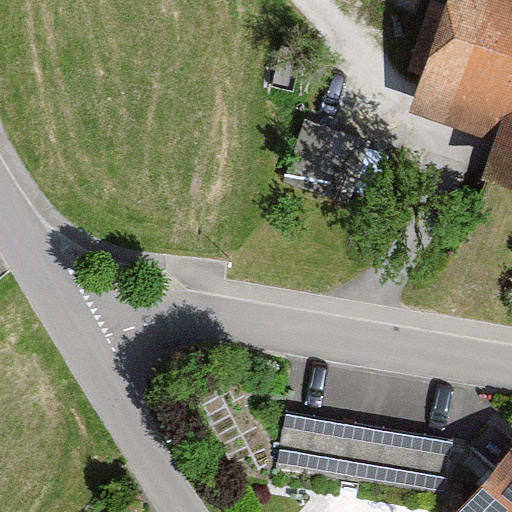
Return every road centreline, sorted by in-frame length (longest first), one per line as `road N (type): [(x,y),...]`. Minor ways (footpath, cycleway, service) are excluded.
road 1 (residential): [(76,345),(162,320),(212,323),(511,372)]
road 2 (unclassified): [(76,345),(181,511)]
road 3 (unclassified): [(0,210),(76,345)]
